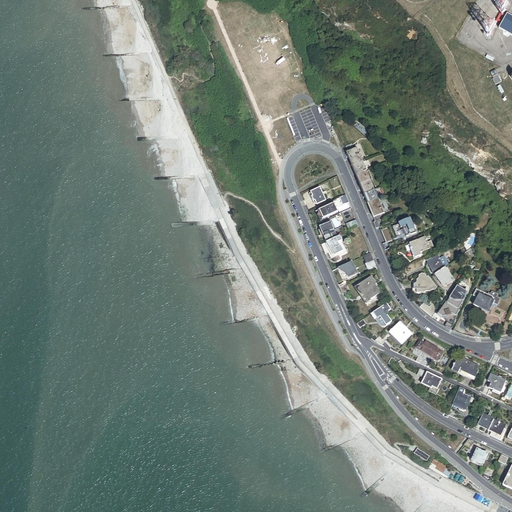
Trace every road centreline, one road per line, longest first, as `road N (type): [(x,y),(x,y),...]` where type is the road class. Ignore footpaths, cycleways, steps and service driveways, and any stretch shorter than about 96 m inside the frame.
road 1 (residential): [(363,347),(287,180),(294,156),(311,147),(337,159),(392,287),(422,320),(469,347)]
road 2 (residential): [(374,365),(409,418),(511,502)]
road 3 (residential): [(511,453),(437,415),(374,365)]
road 4 (residential): [(511,410),(380,347),(363,347)]
